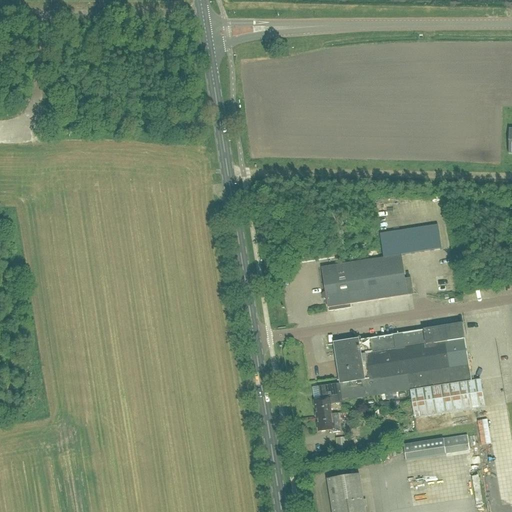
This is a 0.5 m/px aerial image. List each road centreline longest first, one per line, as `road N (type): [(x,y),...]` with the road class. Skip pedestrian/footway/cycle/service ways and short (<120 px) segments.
road 1 (secondary): [(281,511),(206,43)]
road 2 (track): [(228,176),(511,177)]
road 3 (unclassified): [(303,27),(511,24)]
road 4 (track): [(46,14),(37,23),(38,104),(28,129)]
